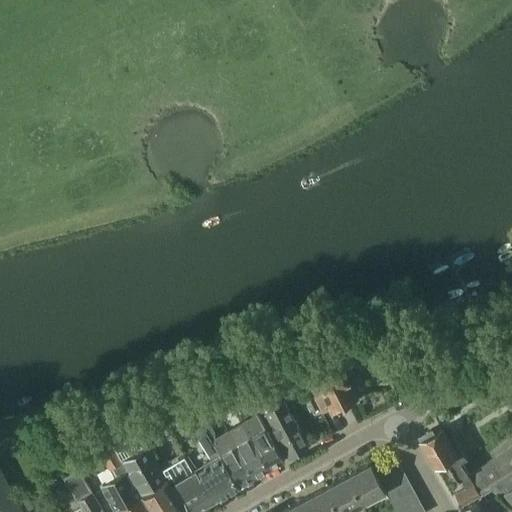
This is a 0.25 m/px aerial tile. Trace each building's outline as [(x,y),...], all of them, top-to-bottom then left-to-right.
[(317,383),(309,387),(322,411),(330,407),(332,412),(358,399),(349,382),(354,380),(346,363),(315,379),(317,383)] [(266,384),(254,391),(263,409),(263,408),(289,456),(308,446),(283,401),(281,397),(275,400),(266,384)] [(253,414),(263,409),(254,391),(245,397),(253,414)] [(196,394),(165,405),(172,423),(202,411),(203,411),(196,394)] [(244,422),(268,469),(284,459),(258,413),(244,422)] [(238,447),(254,477),(268,469),(244,422),(229,430),(238,447)] [(205,427),(214,443),(239,485),(254,477),(238,447),(229,430),(215,438),(214,431),(211,424),(205,427)] [(213,457),(193,470),(215,499),(239,485),(214,443),(205,427),(205,426),(196,432),(213,457)] [(419,437),(421,440),(420,440),(435,466),(446,459),(459,481),(460,481),(469,475),(470,475),(460,459),(466,455),(454,435),(449,439),(442,427),(432,433),(431,430),(419,437)] [(115,429),(107,435),(113,445),(122,440),(115,429)] [(112,466),(116,474),(101,483),(117,510),(142,496),(102,431),(90,437),(108,468),(112,466)] [(155,511),(187,511),(164,474),(165,474),(147,443),(122,458),(155,511)] [(498,496),(511,485),(511,444),(470,474),(483,493),(492,487),(498,496)] [(374,473),(379,483),(403,470),(397,460),(374,473)] [(347,475),(362,502),(383,491),(379,483),(374,473),(368,463),(347,475)] [(25,511),(24,510),(17,497),(0,466),(0,511),(25,511)] [(104,511),(102,508),(85,481),(78,470),(65,479),(71,490),(85,511),(104,511)] [(169,472),(165,474),(164,474),(187,511),(193,511),(215,499),(193,470),(175,481),(169,472)] [(408,481),(403,470),(379,483),(383,491),(385,494),(408,481)] [(362,502),(347,475),(325,487),(338,511),(358,511),(364,509),(361,503),(362,502)] [(480,495),(469,475),(460,481),(464,487),(454,492),(461,505),(480,495)] [(385,494),(391,504),(414,491),(408,481),(385,494)] [(338,511),(325,487),(302,499),(309,511),(338,511)] [(401,511),(420,502),(414,491),(391,504),(395,511),(401,511)] [(17,497),(24,510),(31,506),(25,493),(17,497)] [(152,511),(142,496),(117,510),(117,511),(152,511)] [(461,511),(489,511),(481,497),(460,509),(461,511)] [(309,511),(302,499),(280,511),(309,511)] [(425,511),(420,502),(401,511),(425,511)]
